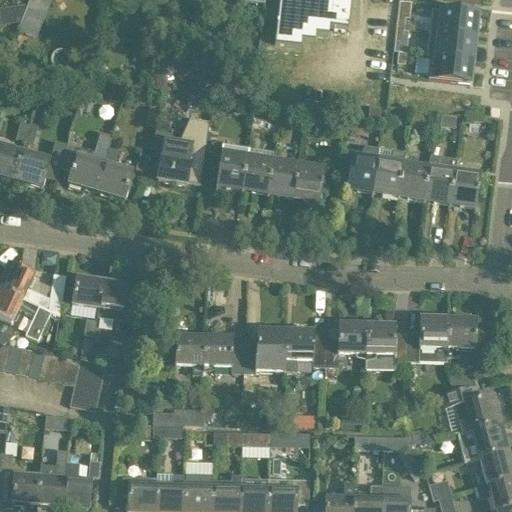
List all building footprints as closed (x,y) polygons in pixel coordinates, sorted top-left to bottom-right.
[(234,0),(220,0),(220,7),(233,9),(234,0)] [(278,0),(273,47),(300,50),(301,42),(314,43),(315,36),(328,37),(329,29),(347,31),(350,0),(278,0)] [(409,21),(411,4),(399,3),(397,20),(405,20),(405,21),(409,21)] [(0,27),(16,25),(23,8),(0,10),(0,27)] [(430,12),(428,35),(474,41),(477,17),(430,12)] [(397,20),(395,32),(403,33),(405,21),(405,20),(397,20)] [(395,32),(394,44),(402,45),(403,33),(395,32)] [(428,35),(425,59),(430,60),(430,59),(472,63),(474,41),(428,35)] [(397,55),(396,67),(397,67),(404,68),(405,56),(397,55)] [(430,60),(427,82),(469,87),(472,63),(430,59),(430,60)] [(53,95),(41,92),(36,109),(48,112),(53,95)] [(228,102),(228,92),(206,94),(207,104),(228,102)] [(379,126),(380,112),(368,110),(367,125),(379,126)] [(24,144),(28,129),(19,126),(15,142),(24,144)] [(37,131),(28,129),(24,144),(33,147),(37,131)] [(156,132),(147,160),(148,160),(159,161),(156,184),(185,188),(186,184),(199,186),(205,151),(191,149),(189,149),(191,137),(172,134),(156,132)] [(103,167),(104,167),(108,151),(111,142),(98,139),(93,156),(66,148),(59,171),(71,174),(67,187),(95,195),(103,167)] [(0,180),(12,184),(20,155),(0,149),(0,180)] [(240,197),(247,154),(221,149),(220,156),(214,193),(240,197)] [(371,199),(377,152),(366,150),(361,154),(360,160),(350,158),(344,195),(371,199)] [(103,167),(95,195),(123,204),(131,175),(116,171),(121,155),(108,151),(104,167),(103,167)] [(405,156),(377,152),(371,199),(396,203),(402,166),(404,167),(405,156)] [(273,158),(247,154),(240,197),(266,201),(272,164),(273,158)] [(20,155),(12,184),(40,192),(49,163),(20,155)] [(148,160),(147,160),(139,157),(135,173),(144,175),(148,160)] [(430,158),(428,170),(422,207),(448,211),(453,174),(455,162),(430,158)] [(272,164),(266,201),(292,205),(298,168),(272,164)] [(428,170),(404,167),(402,166),(396,203),(422,207),(428,170)] [(324,172),(298,168),(292,205),(318,209),(324,172)] [(453,174),(448,211),(474,215),(480,178),(453,174)] [(7,268),(0,282),(0,293),(39,311),(47,315),(58,320),(65,280),(52,278),(49,303),(26,292),(32,279),(7,268)] [(97,313),(101,285),(75,281),(71,309),(97,313)] [(101,285),(97,313),(96,321),(128,326),(134,305),(124,304),(127,289),(101,285)] [(0,293),(0,322),(10,327),(17,312),(35,320),(26,339),(37,344),(49,317),(38,312),(39,311),(0,293)] [(406,337),(405,365),(417,366),(418,351),(434,351),(434,366),(446,366),(447,322),(418,321),(418,337),(406,337)] [(447,322),(446,366),(446,363),(458,361),(458,352),(475,353),(475,323),(447,322)] [(93,341),(95,325),(85,323),(83,339),(93,341)] [(324,343),(324,371),(336,371),(336,357),(365,358),(366,328),(337,327),(336,344),(324,343)] [(121,347),(126,331),(116,328),(112,344),(121,347)] [(366,328),(364,365),(365,365),(365,374),(394,374),(394,365),(405,365),(406,337),(394,337),(394,329),(366,328)] [(0,337),(0,346),(2,348),(14,339),(8,331),(0,337)] [(255,349),(243,349),(242,377),(254,377),(254,375),(283,376),(284,334),(255,333),(255,349)] [(313,335),(284,334),(283,376),(295,376),(296,364),(312,365),(312,370),(324,371),(324,343),(313,343),(313,335)] [(202,370),(203,340),(174,339),(173,369),(193,370),(192,379),(202,379),(202,370)] [(90,358),(93,341),(82,340),(80,357),(90,358)] [(232,341),(203,340),(202,370),(231,371),(231,377),(242,377),(243,349),(231,348),(232,341)] [(0,373),(3,374),(9,349),(3,348),(0,349),(0,373)] [(9,349),(3,374),(15,377),(20,352),(9,349)] [(20,352),(15,377),(26,380),(32,354),(20,352)] [(32,354),(26,380),(38,382),(43,357),(32,354)] [(55,359),(43,357),(38,382),(49,385),(55,359)] [(55,359),(49,385),(61,388),(66,362),(55,359)] [(66,362),(61,388),(73,390),(74,386),(77,374),(79,365),(66,362)] [(79,362),(79,365),(77,374),(102,380),(105,368),(79,362)] [(102,380),(77,374),(74,386),(100,392),(102,380)] [(452,396),(473,390),(470,378),(449,384),(452,396)] [(74,386),(73,390),(71,398),(97,404),(100,392),(74,386)] [(473,390),(452,396),(440,399),(444,412),(454,410),(462,438),(471,435),(471,434),(500,427),(493,399),(477,403),(473,390)] [(97,404),(71,398),(68,410),(94,416),(97,404)] [(201,414),(201,425),(211,425),(211,415),(201,414)] [(201,418),(172,417),(152,416),(151,429),(165,429),(180,430),(200,430),(201,418)] [(362,422),(341,421),(341,434),(362,434),(362,422)] [(507,454),(500,427),(471,434),(471,435),(478,461),(507,454)] [(151,441),(151,429),(137,428),(136,443),(151,444),(151,441)] [(165,429),(151,429),(151,441),(165,442),(165,429)] [(165,429),(165,442),(180,442),(180,430),(165,429)] [(419,435),(423,447),(434,444),(431,432),(419,435)] [(213,436),(213,449),(226,449),(226,436),(213,436)] [(240,437),(226,436),(226,449),(240,450),(240,437)] [(240,437),(240,450),(254,450),(254,437),(240,437)] [(254,437),(254,450),(270,451),(270,437),(254,437)] [(309,439),(297,438),(297,447),(309,447),(309,439)] [(368,453),(368,440),(354,440),(354,452),(359,453),(368,453)] [(381,441),(368,440),(368,453),(381,454),(381,441)] [(396,441),(381,441),(381,454),(396,454),(396,441)] [(411,441),(396,441),(396,454),(410,455),(411,441)] [(4,457),(12,458),(14,458),(15,446),(5,446),(4,457)] [(38,481),(36,508),(61,511),(65,467),(66,467),(67,455),(56,454),(55,469),(40,468),(38,481)] [(511,473),(507,454),(478,461),(485,489),(511,481),(511,473)] [(88,464),(87,480),(97,481),(99,465),(100,457),(89,456),(88,464)] [(12,458),(2,457),(0,474),(11,475),(12,458)] [(79,468),(66,467),(65,467),(61,511),(74,511),(87,511),(90,485),(77,484),(79,468)] [(36,508),(38,481),(12,478),(10,506),(36,508)] [(155,489),(154,511),(182,511),(184,478),(172,478),(171,490),(155,489)] [(184,478),(182,511),(210,511),(211,491),(212,479),(184,478)] [(154,511),(155,489),(156,481),(123,481),(121,483),(120,495),(123,498),(126,498),(126,511),(154,511)] [(321,502),(324,502),(324,501),(324,482),(313,481),(313,505),(321,505),(321,502)] [(511,481),(485,489),(473,491),(476,501),(478,501),(491,498),(491,500),(494,511),(505,511),(511,510),(511,481)] [(239,491),(238,511),(266,511),(267,492),(268,483),(240,483),(240,485),(239,491)] [(268,483),(267,492),(266,511),(295,511),(296,509),(308,510),(309,485),(268,483)] [(436,501),(449,498),(446,484),(426,489),(431,505),(437,503),(436,501)] [(211,491),(210,511),(238,511),(239,491),(240,485),(231,485),(231,491),(211,491)] [(324,501),(323,511),(352,511),(353,502),(353,488),(342,488),(342,502),(324,501)] [(369,502),(353,502),(352,511),(379,511),(380,490),(369,490),(369,502)] [(380,490),(379,511),(408,511),(409,504),(409,491),(391,490),(380,490)] [(436,501),(437,503),(438,511),(449,511),(453,511),(449,498),(436,501)]
